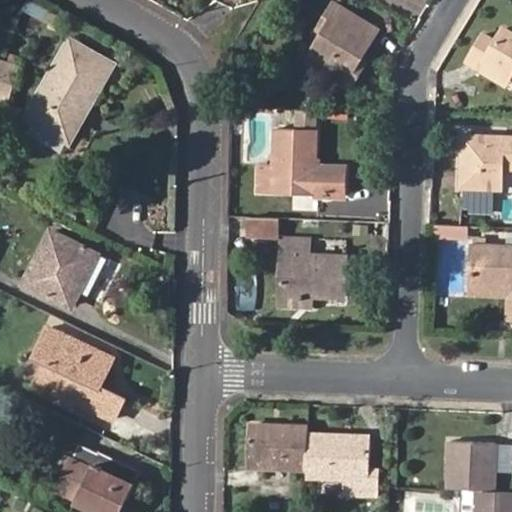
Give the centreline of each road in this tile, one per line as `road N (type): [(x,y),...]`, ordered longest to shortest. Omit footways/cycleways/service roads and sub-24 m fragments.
road 1 (residential): [(202,368),(207,110),(199,74),(179,45),(94,0)]
road 2 (residential): [(461,0),(422,62),(406,377)]
road 3 (residential): [(202,368),(406,377)]
road 4 (residential): [(197,511),(202,368)]
